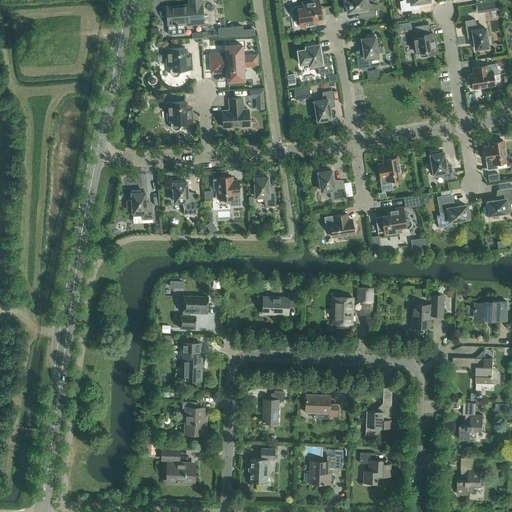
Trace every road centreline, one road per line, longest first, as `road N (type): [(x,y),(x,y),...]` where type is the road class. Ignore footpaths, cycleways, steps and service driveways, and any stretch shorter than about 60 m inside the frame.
road 1 (residential): [(224,511),(232,363),(247,355),(413,365),(413,511)]
road 2 (unclassified): [(41,511),(96,153)]
road 3 (unclassified): [(96,153),(128,0)]
road 4 (residential): [(209,158),(357,141)]
road 5 (residential): [(464,125),(446,6)]
